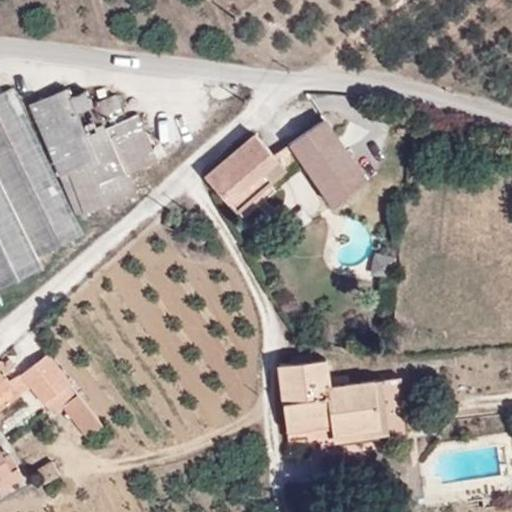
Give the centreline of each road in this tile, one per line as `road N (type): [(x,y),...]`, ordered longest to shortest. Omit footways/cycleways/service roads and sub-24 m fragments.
road 1 (unclassified): [(511,123),(361,86),(0,44)]
road 2 (track): [(0,327),(262,99),(268,75)]
road 3 (track): [(174,175),(232,233),(266,319),(282,511)]
road 4 (track): [(269,407),(159,458),(127,463),(0,436)]
